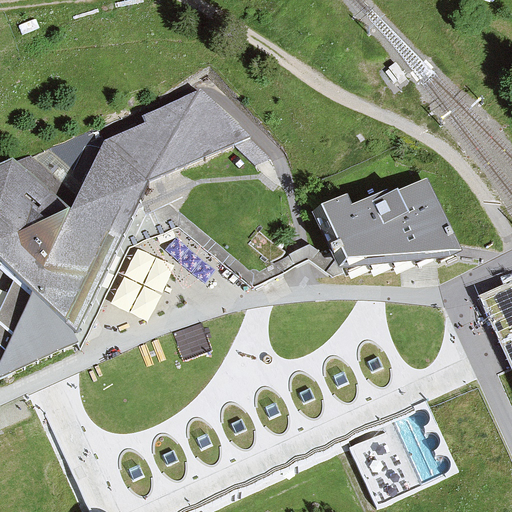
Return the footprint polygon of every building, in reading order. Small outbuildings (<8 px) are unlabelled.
[(144,130),(141,198),(253,289),(309,261),(268,161),(199,94),(144,115),(144,130)] [(275,163),(284,154),(234,102),(225,110),(275,163)] [(0,260),(80,335),(141,198),(144,130),(111,139),(80,210),(12,158),(0,163),(0,260)] [(338,271),(455,254),(423,185),(363,212),(355,195),(312,215),(338,271)] [(511,280),(478,296),(511,369),(511,280)] [(181,511),(344,440),(374,506),(415,486),(387,423),(413,411),(474,382),(445,316),(440,308),(386,302),(357,301),(331,300),(306,302),(274,306),(246,310),(171,333),(150,341),(34,393),(91,511),(181,511)]
